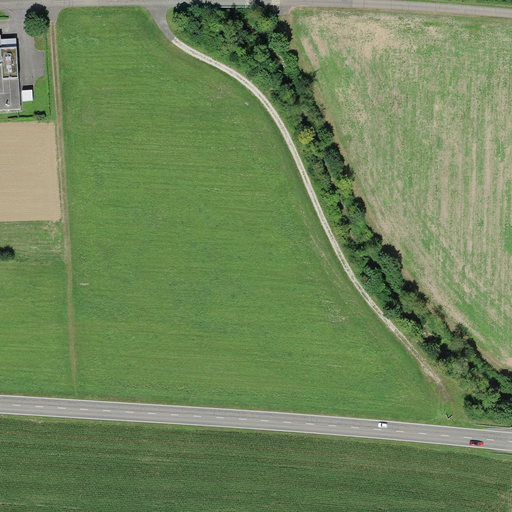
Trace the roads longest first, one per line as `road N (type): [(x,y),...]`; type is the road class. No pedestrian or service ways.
road 1 (primary): [(0,404),(511,442)]
road 2 (track): [(438,384),(352,281),(266,106),(235,75),(171,37),(156,0)]
road 3 (track): [(279,0),(381,242),(434,313),(511,381)]
road 4 (track): [(52,3),(75,379)]
road 5 (track): [(0,6),(238,0)]
road 6 (track): [(279,0),(511,14)]
